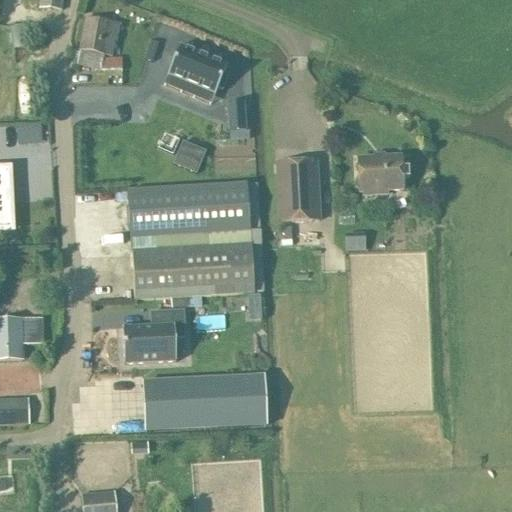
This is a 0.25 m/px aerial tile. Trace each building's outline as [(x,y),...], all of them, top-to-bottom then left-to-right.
[(61,12),(62,0),(39,0),(39,10),(61,12)] [(81,63),(112,71),(123,24),(91,17),(91,20),(86,18),(82,36),(87,37),(81,63)] [(180,48),(179,48),(167,78),(168,78),(213,97),(214,97),(217,90),(222,91),(228,77),(223,75),(227,67),(226,67),(225,67),(180,49),(180,48)] [(243,104),(227,105),(228,133),(245,132),(243,104)] [(16,125),(16,145),(38,146),(39,126),(16,125)] [(0,126),(0,148),(15,148),(14,126),(0,126)] [(154,150),(171,157),(168,165),(193,175),(202,151),(161,134),(154,150)] [(357,160),(358,194),(362,194),(362,197),(387,196),(387,192),(402,192),(400,158),(357,160)] [(319,223),(316,163),(276,165),(279,225),(319,223)] [(0,231),(11,231),(10,204),(6,204),(5,194),(9,193),(8,171),(0,171),(0,231)] [(249,234),(246,186),(126,193),(129,241),(249,234)] [(251,247),(131,255),(134,304),(254,297),(251,247)] [(150,314),(150,329),(124,330),(122,330),(123,366),(124,366),(174,363),(174,364),(175,364),(174,339),(184,339),(182,313),(150,314)] [(0,362),(23,362),(21,321),(0,322),(0,362)] [(249,395),(135,399),(137,436),(255,427),(249,395)] [(27,401),(0,401),(0,427),(28,426),(27,401)] [(115,511),(114,494),(80,497),(81,511),(115,511)]
